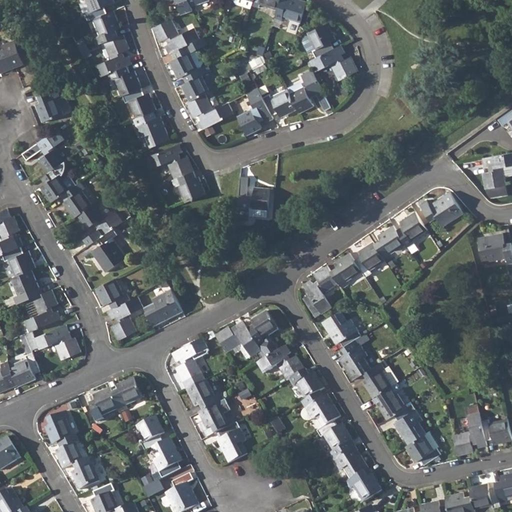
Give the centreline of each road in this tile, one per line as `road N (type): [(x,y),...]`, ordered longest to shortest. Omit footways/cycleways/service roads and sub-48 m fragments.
road 1 (residential): [(511,458),(420,479),(394,475),(277,285)]
road 2 (residential): [(200,157),(214,165),(342,124),(367,99),(374,64),(362,31),(324,0)]
road 3 (residential): [(511,216),(487,215),(458,183),(430,179),(277,285)]
road 4 (residential): [(18,190),(89,308),(103,367)]
road 5 (residential): [(132,0),(158,76),(200,157)]
road 6 (residential): [(144,349),(217,483)]
road 7 (residential): [(277,285),(144,349)]
